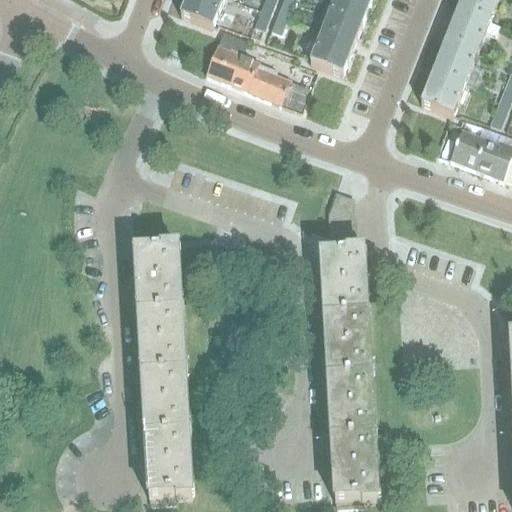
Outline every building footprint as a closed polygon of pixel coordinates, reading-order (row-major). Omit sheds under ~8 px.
[(213,33),(226,0),(189,0),(182,20),(213,33)] [(275,10),(278,2),(273,0),(267,0),(265,6),(275,10)] [(293,12),(296,4),(285,0),(283,8),(293,12)] [(337,0),(336,5),(367,17),(374,0),(337,0)] [(464,0),(447,45),(478,58),(501,0),(464,0)] [(342,81),(367,17),(336,5),(311,68),(342,81)] [(272,18),(275,10),(265,6),(261,14),(272,18)] [(290,20),(293,12),(283,8),(279,16),(290,20)] [(268,26),(272,18),(261,14),(258,22),(268,26)] [(286,29),(290,20),(279,16),(276,25),(286,29)] [(265,35),(268,26),(258,22),(255,31),(265,35)] [(283,37),(286,29),(276,25),(273,33),(283,37)] [(453,122),(478,58),(447,45),(421,109),(453,122)] [(245,96),(256,67),(219,52),(207,81),(245,96)] [(256,67),(245,96),(282,110),(291,86),(276,81),(278,75),(256,67)] [(291,86),(282,110),(303,119),(312,94),(291,86)] [(511,107),(511,104),(511,97),(504,94),(501,103),(511,107)] [(508,115),(511,107),(501,103),(498,111),(508,115)] [(505,123),(508,115),(498,111),(495,119),(505,123)] [(499,150),(463,135),(451,166),(504,187),(511,165),(511,150),(500,146),(499,150)] [(337,198),(330,218),(355,217),(354,205),(337,198)] [(330,230),(356,229),(355,217),(330,218),(330,230)] [(331,242),(356,241),(356,229),(330,230),(331,242)] [(331,242),(331,254),(357,252),(356,241),(331,242)] [(163,253),(163,249),(163,248),(135,250),(139,318),(183,315),(179,252),(163,253)] [(364,256),(357,256),(357,252),(331,254),(321,254),(324,318),(367,316),(364,256)] [(142,380),(186,377),(183,315),(139,318),(142,380)] [(328,381),(371,379),(367,316),(324,318),(328,381)] [(146,442),(189,439),(186,377),(142,380),(146,442)] [(332,444),(375,442),(371,379),(328,381),(332,444)] [(176,508),(176,503),(193,502),(189,439),(146,442),(150,510),(176,508)] [(363,511),(363,507),(378,506),(375,442),(332,444),(335,511),(363,511)]
